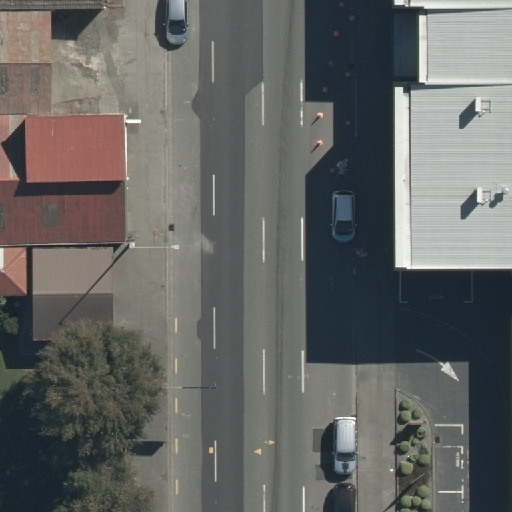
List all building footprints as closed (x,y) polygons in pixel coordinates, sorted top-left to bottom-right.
[(511,0),(398,0),(399,8),(419,8),(420,85),(395,85),(397,272),(511,270),(511,0)] [(57,18),(0,18),(0,111),(57,112),(57,18)] [(127,120),(0,120),(0,243),(128,243),(127,120)] [(24,252),(0,252),(0,299),(24,299),(24,252)] [(113,253),(35,254),(34,342),(112,343),(113,253)]
